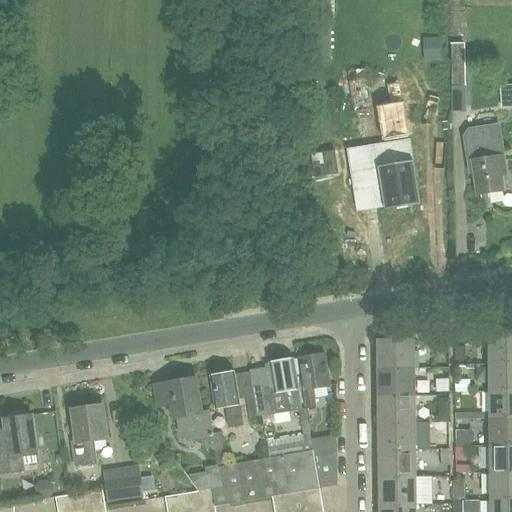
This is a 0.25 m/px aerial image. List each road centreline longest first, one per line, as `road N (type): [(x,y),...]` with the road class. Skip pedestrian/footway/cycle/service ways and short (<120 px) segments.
road 1 (unclassified): [(0,373),(351,315)]
road 2 (residential): [(351,315),(351,511)]
road 3 (unclassified): [(351,315),(511,288)]
